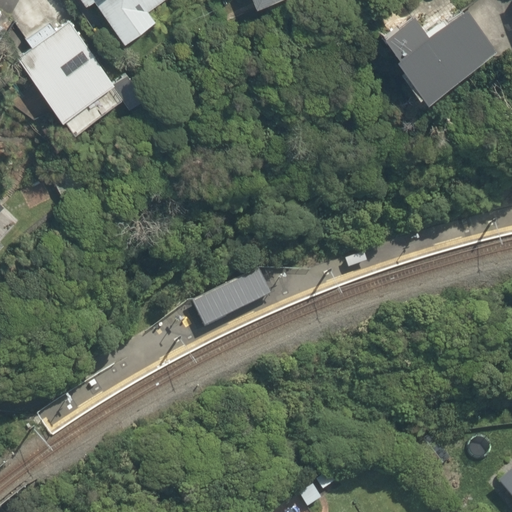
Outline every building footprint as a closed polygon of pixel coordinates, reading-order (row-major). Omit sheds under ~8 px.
[(149,0),(93,0),(117,31),(153,5),(149,0)] [(453,0),(442,0),(376,30),(395,73),(471,39),(453,0)] [(71,18),(18,55),(81,147),(134,110),(71,18)] [(0,206),(0,262),(28,239),(0,206)] [(202,326),(268,294),(256,269),(194,299),(189,301),(202,326)] [(511,456),(486,480),(511,508),(511,456)]
